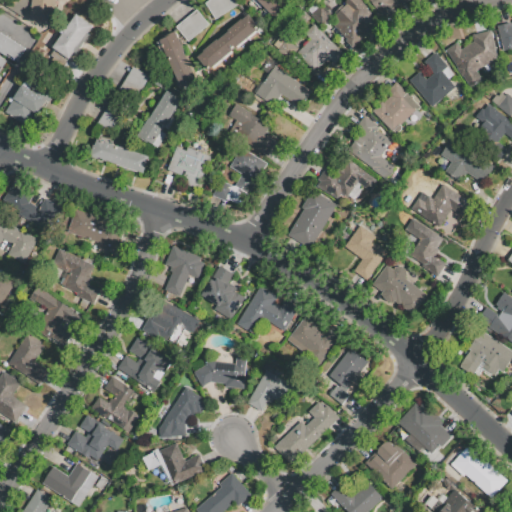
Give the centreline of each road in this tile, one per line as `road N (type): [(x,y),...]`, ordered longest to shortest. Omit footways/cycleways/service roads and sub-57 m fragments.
road 1 (tertiary): [(511,453),(316,281),(163,213)]
road 2 (residential): [(511,192),(416,363),(355,434),(269,511)]
road 3 (residential): [(482,0),(429,22),(365,77),(245,243)]
road 4 (residential): [(163,213),(107,332),(0,496)]
road 5 (residential): [(164,0),(83,97),(49,170)]
road 6 (tertiary): [(163,213),(49,170)]
